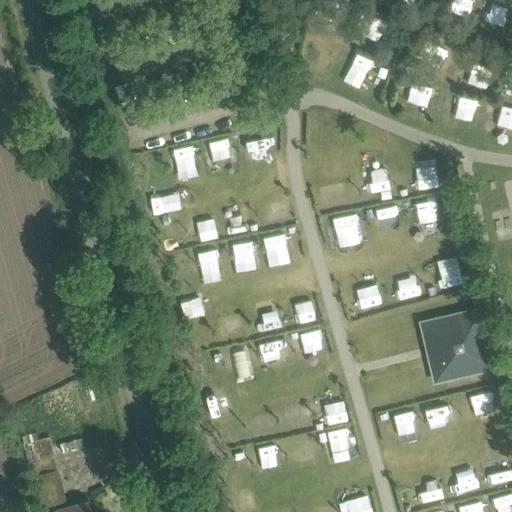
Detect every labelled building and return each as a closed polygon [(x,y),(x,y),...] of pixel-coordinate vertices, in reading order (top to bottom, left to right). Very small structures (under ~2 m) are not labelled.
[(355,51),(346,73),(363,80),(372,58),(355,51)] [(462,55),(460,65),(478,69),(480,59),(462,55)] [(405,102),(428,108),(434,84),(411,78),(405,102)] [(457,104),(476,106),(478,95),(459,93),(457,104)] [(511,136),(511,104),(503,102),(497,133),(511,136)] [(244,157),(264,154),(262,140),(242,142),(244,157)] [(211,163),(229,161),(227,142),(208,144),(211,163)] [(175,149),(175,176),(193,176),(192,148),(175,149)] [(439,186),(435,166),(406,172),(410,192),(439,186)] [(369,199),(393,195),(391,185),(367,190),(369,199)] [(419,227),(442,225),(439,197),(416,199),(419,227)] [(393,204),(370,209),(375,229),(398,223),(393,204)] [(337,237),(357,234),(355,212),(334,215),(337,237)] [(239,274),(258,269),(251,239),(232,244),(239,274)] [(201,281),(220,278),(216,247),(197,249),(201,281)] [(444,266),(446,276),(436,278),(438,287),(464,281),(460,262),(444,266)] [(417,271),(394,277),(400,297),(423,291),(417,271)] [(381,282),(356,287),(361,309),(385,304),(381,282)] [(183,315),(205,313),(204,295),(182,297),(183,315)] [(288,313),(291,324),(318,316),(315,305),(288,313)] [(418,320),(433,383),(496,368),(481,306),(418,320)] [(260,329),(282,327),(281,319),(259,321),(260,329)] [(316,331),(302,333),(305,357),(320,355),(316,331)] [(282,337),(260,343),(266,364),(288,358),(282,337)] [(247,346),(226,352),(229,364),(250,358),(247,346)] [(211,414),(234,413),(233,391),(211,392),(211,414)] [(431,424),(456,418),(452,399),(427,405),(431,424)] [(391,436),(412,431),(408,409),(386,413),(391,436)] [(349,428),(326,432),(329,451),(352,447),(349,428)] [(26,442),(42,506),(64,501),(48,436),(26,442)] [(262,464),(277,462),(276,444),(260,445),(262,464)] [(511,463),(488,470),(493,486),(511,481),(511,463)] [(453,473),(455,493),(478,491),(476,471),(453,473)] [(420,503),(441,498),(439,489),(418,494),(420,503)] [(493,511),(511,511),(511,502),(510,493),(491,496),(493,511)] [(350,500),(352,511),(371,511),(367,496),(350,500)] [(91,511),(89,500),(69,505),(57,509),(57,511),(91,511)] [(452,507),(453,511),(477,511),(475,501),(452,507)]
